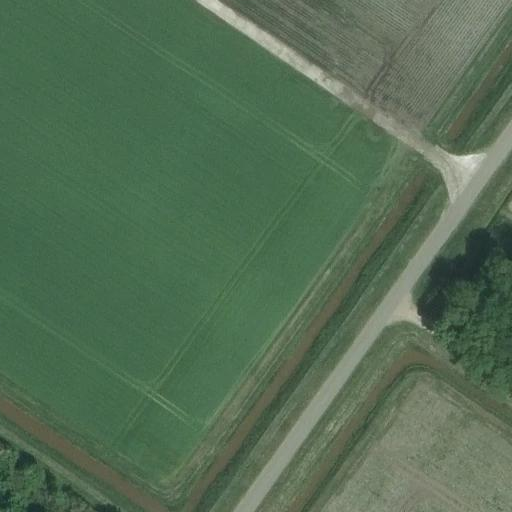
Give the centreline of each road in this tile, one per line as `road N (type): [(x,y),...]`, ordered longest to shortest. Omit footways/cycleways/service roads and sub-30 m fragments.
road 1 (unclassified): [(242,511),(511,131)]
road 2 (track): [(395,295),(511,375)]
